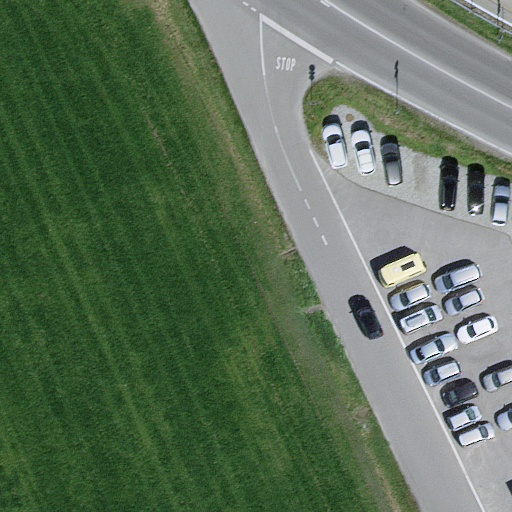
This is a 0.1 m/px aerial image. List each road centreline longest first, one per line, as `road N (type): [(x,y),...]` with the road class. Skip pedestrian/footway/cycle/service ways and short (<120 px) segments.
road 1 (unclassified): [(452,511),(275,124),(259,41),(272,0)]
road 2 (tertiary): [(326,0),(511,105)]
